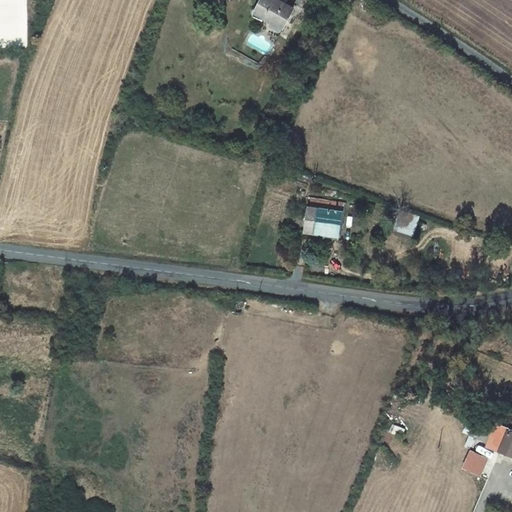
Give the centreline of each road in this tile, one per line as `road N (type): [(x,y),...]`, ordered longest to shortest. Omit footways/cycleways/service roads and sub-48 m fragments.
road 1 (tertiary): [(511,297),(426,306),(0,249)]
road 2 (unclassified): [(385,0),(511,81)]
